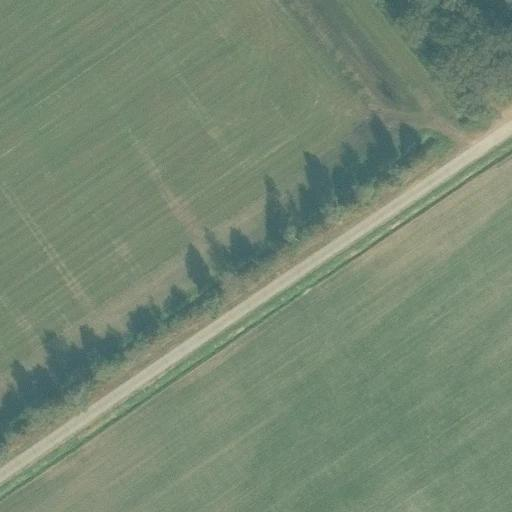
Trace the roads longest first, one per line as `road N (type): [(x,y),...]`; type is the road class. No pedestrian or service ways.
road 1 (unclassified): [(511,130),(0,480)]
road 2 (track): [(410,0),(511,127)]
